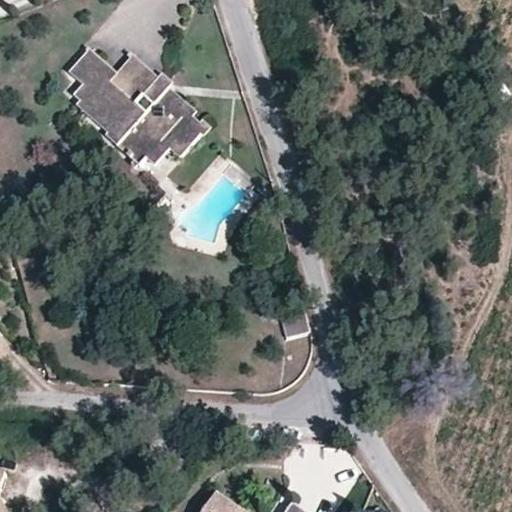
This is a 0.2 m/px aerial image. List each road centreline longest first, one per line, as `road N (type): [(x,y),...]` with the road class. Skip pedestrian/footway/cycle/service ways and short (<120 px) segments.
road 1 (track): [(464,511),(440,476),(430,431),(508,245),(510,174),(506,96),(490,30),(468,0)]
road 2 (residential): [(231,0),(320,265),(335,403)]
road 3 (residential): [(335,403),(272,417),(0,397)]
road 4 (residential): [(335,403),(418,511)]
